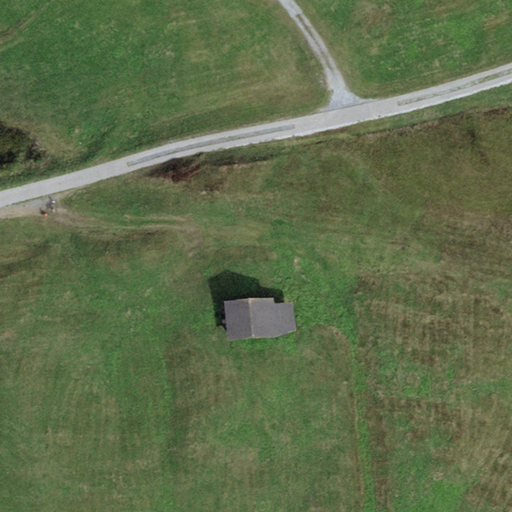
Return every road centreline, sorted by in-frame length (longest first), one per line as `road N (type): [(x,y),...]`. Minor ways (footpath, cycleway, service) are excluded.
road 1 (unclassified): [(0,198),(511,70)]
road 2 (track): [(32,190),(64,216),(171,224),(191,233),(192,243)]
road 3 (track): [(283,0),(312,36),(349,116)]
